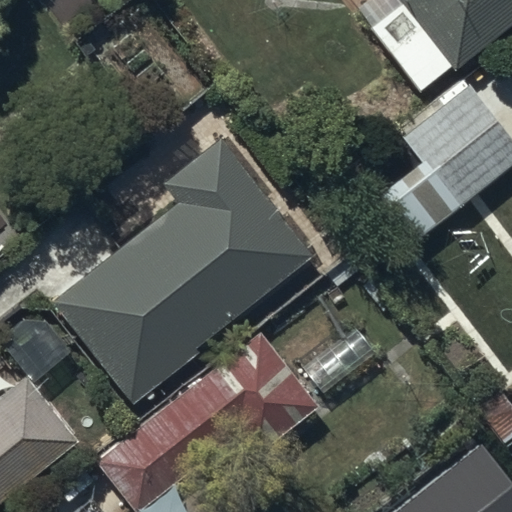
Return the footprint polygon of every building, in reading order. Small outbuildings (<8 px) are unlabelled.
[(511,0),(393,0),(396,4),(365,27),(414,92),(446,68),(448,71),(511,22),(511,0)] [(511,163),(511,150),(460,83),(391,135),(415,166),(367,203),(402,249),(511,163)] [(130,402),(312,255),(218,141),(162,187),(177,205),(52,305),(130,402)] [(316,406),(257,333),(94,463),(132,511),(138,511),(245,426),(263,448),(316,406)] [(0,503),(75,442),(24,379),(0,398),(0,503)]
